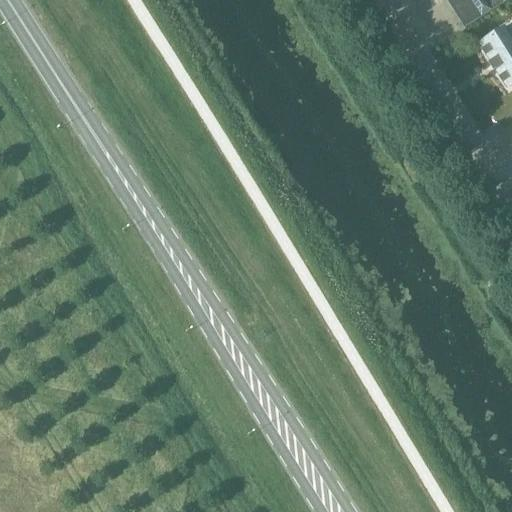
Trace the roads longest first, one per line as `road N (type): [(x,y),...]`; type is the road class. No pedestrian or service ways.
road 1 (secondary): [(350,511),(116,158),(100,146)]
road 2 (secondary): [(100,146),(102,163),(322,511)]
road 3 (unclassified): [(511,203),(383,0)]
road 4 (secondary): [(6,0),(100,146)]
